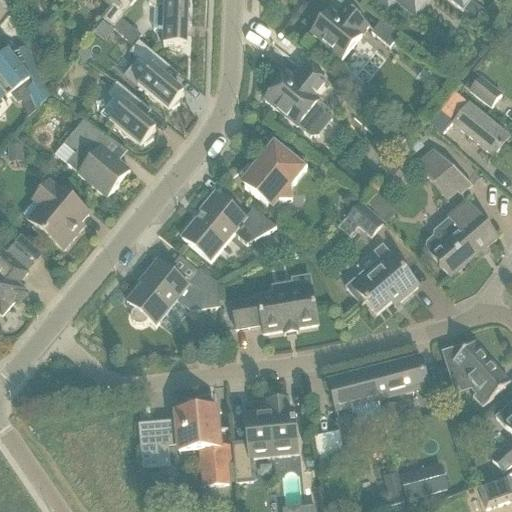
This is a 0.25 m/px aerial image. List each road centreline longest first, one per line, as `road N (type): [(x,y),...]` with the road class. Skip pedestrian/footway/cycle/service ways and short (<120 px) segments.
road 1 (residential): [(44,333),(115,386),(316,360),(480,317)]
road 2 (residential): [(44,333),(220,121),(238,56),(239,0)]
